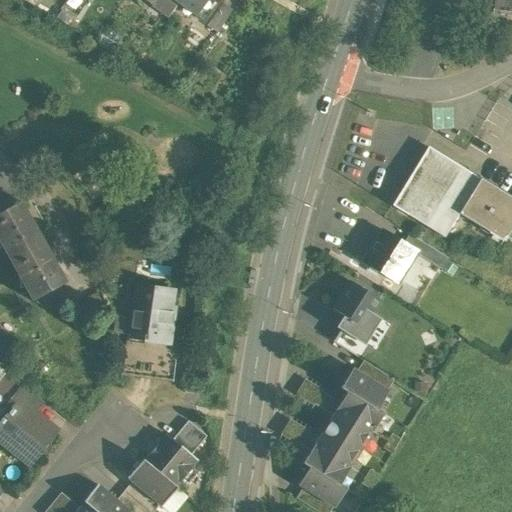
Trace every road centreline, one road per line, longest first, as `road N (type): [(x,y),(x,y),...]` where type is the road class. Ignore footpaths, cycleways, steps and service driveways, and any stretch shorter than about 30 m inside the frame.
road 1 (secondary): [(232,511),(277,247),(328,76)]
road 2 (residential): [(328,76),(425,93),(463,87),(511,63)]
road 3 (residential): [(27,511),(112,414)]
